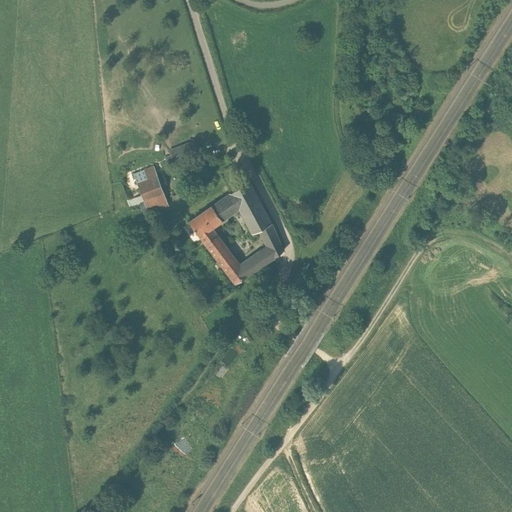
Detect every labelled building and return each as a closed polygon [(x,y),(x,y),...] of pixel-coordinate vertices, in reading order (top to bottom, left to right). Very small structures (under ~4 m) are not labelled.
[(173,164),(192,156),(187,144),(169,151),(173,164)] [(149,214),(168,207),(153,165),(142,170),(142,171),(133,175),(141,195),(144,202),(149,214)] [(271,223),(248,180),(189,222),(206,244),(218,235),(213,228),(238,209),(252,233),(257,231),(271,223)] [(131,207),(144,202),(141,195),(127,201),(130,207),(131,207)] [(269,260),(282,251),(271,223),(257,231),(265,245),(240,263),(218,235),(206,244),(228,274),(235,284),(269,260)]
